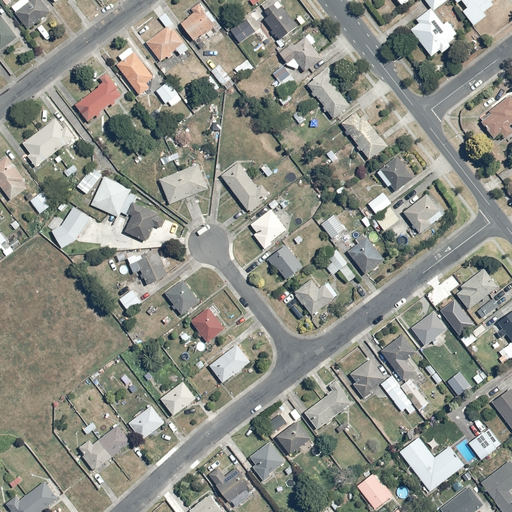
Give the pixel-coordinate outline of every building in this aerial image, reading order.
[(50,13),(40,0),(20,0),(10,7),(27,30),(50,13)] [(393,0),(406,16),(416,8),(409,0),(393,0)] [(447,44),(454,39),(452,37),(456,34),(448,23),(443,26),(432,12),(447,0),(424,0),(430,8),(416,18),(419,23),(410,29),(431,57),(439,50),(441,53),(450,47),(447,44)] [(454,0),(457,4),(461,1),(467,8),(462,12),(473,26),(486,17),(483,13),(496,3),(493,0),(454,0)] [(297,27),(277,1),(267,9),(287,35),(297,27)] [(180,23),(193,42),(200,51),(207,45),(204,41),(215,33),(222,28),(209,11),(204,14),(198,5),(192,8),(195,13),(180,23)] [(259,19),(253,10),(243,18),(249,27),(259,19)] [(188,50),(171,28),(175,25),(165,12),(159,17),(166,28),(146,43),(160,62),(167,57),(168,59),(174,55),(172,53),(176,50),(180,55),(188,50)] [(0,50),(17,38),(0,16),(0,50)] [(280,83),(293,72),(294,74),(299,69),(303,75),(322,60),(304,37),(293,46),(291,44),(278,54),(286,64),(273,74),(280,83)] [(268,43),(264,38),(253,47),(257,52),(268,43)] [(134,52),(133,53),(129,48),(118,56),(122,61),(116,66),(139,96),(149,88),(146,83),(154,77),(134,52)] [(231,79),(218,63),(210,70),(222,86),(231,79)] [(337,80),(327,68),(306,85),(334,119),(351,105),(333,83),(337,80)] [(124,114),(115,101),(122,96),(105,72),(93,81),(99,88),(75,105),(87,122),(104,109),(113,122),(124,114)] [(181,100),(169,82),(156,91),(165,104),(169,101),(172,106),(181,100)] [(278,101),(283,97),(278,90),(270,97),(274,104),(278,101)] [(293,99),(288,93),(283,97),(278,101),(283,107),(293,99)] [(511,93),(494,107),(492,104),(477,115),(495,140),(501,135),(505,140),(511,135),(511,130),(511,129),(511,128),(511,93)] [(163,118),(157,109),(148,115),(154,125),(163,118)] [(300,111),(293,115),(300,125),(306,121),(300,111)] [(368,124),(363,117),(361,119),(355,112),(341,124),(350,135),(348,137),(355,146),(356,145),(369,161),(387,146),(368,124)] [(63,129),(56,119),(23,144),(31,154),(28,156),(36,167),(74,138),(66,127),(63,129)] [(29,187),(7,157),(0,161),(0,186),(10,200),(29,187)] [(414,179),(396,157),(376,173),(395,195),(414,179)] [(258,189),(236,162),(220,176),(249,212),(269,195),(262,186),(258,189)] [(209,189),(199,164),(160,180),(170,205),(209,189)] [(273,172),(266,164),(260,169),(268,177),(273,172)] [(103,174),(93,166),(77,186),(86,194),(103,174)] [(157,213),(134,202),(138,193),(105,177),(91,205),(118,217),(121,212),(128,215),(131,217),(124,232),(145,242),(152,228),(159,232),(164,220),(156,216),(157,213)] [(349,193),(343,186),(335,192),(340,199),(349,193)] [(391,203),(383,191),(367,202),(375,215),(391,203)] [(52,205),(43,192),(30,201),(40,214),(52,205)] [(435,204),(427,195),(404,214),(420,234),(445,213),(437,202),(435,204)] [(289,204),(284,197),(278,203),(283,209),(289,204)] [(399,219),(390,207),(374,219),(384,231),(399,219)] [(63,248),(77,239),(90,219),(73,208),(63,224),(51,231),(63,248)] [(286,229),(269,210),(250,226),(257,233),(253,236),(264,248),(286,229)] [(344,229),(334,215),(321,225),(332,239),(344,229)] [(14,216),(8,222),(15,230),(21,224),(14,216)] [(0,253),(3,258),(21,244),(16,237),(8,243),(0,232),(0,253)] [(384,261),(366,237),(347,252),(365,276),(384,261)] [(303,266),(285,245),(268,260),(286,281),(303,266)] [(356,277),(346,264),(347,263),(337,250),(332,254),(335,258),(325,266),(332,275),(336,272),(346,285),(356,277)] [(152,252),(141,257),(142,259),(129,265),(133,274),(140,271),(147,286),(168,277),(157,253),(153,255),(152,252)] [(496,289),(481,270),(453,293),(468,311),(496,289)] [(320,288),(313,279),(295,293),(313,316),(337,297),(326,283),(320,288)] [(198,302),(182,281),(164,294),(181,316),(198,302)] [(141,303),(132,290),(119,300),(128,312),(141,303)] [(501,308),(493,298),(476,312),(485,322),(501,308)] [(212,304),(207,308),(190,322),(207,344),(224,330),(213,316),(218,312),(212,304)] [(446,330),(433,312),(411,329),(425,346),(446,330)] [(511,312),(498,323),(511,341),(498,352),(501,355),(498,358),(504,365),(507,363),(511,358),(511,312)] [(476,340),(467,330),(458,337),(467,347),(476,340)] [(381,352),(404,380),(419,368),(410,357),(416,352),(402,334),(381,352)] [(250,363),(237,346),(209,366),(222,384),(250,363)] [(363,402),(382,387),(401,411),(405,408),(410,414),(416,409),(399,387),(391,376),(385,381),(370,361),(351,376),(356,382),(351,386),(363,402)] [(431,365),(426,369),(438,384),(443,380),(431,365)] [(471,387),(460,373),(448,382),(458,396),(471,387)] [(400,386),(419,410),(430,402),(411,378),(400,386)] [(352,404),(336,381),(331,385),(334,390),(304,413),(317,430),(352,404)] [(196,399),(183,382),(160,400),(173,416),(196,399)] [(511,388),(495,402),(511,423),(511,388)] [(164,423),(151,406),(129,423),(141,440),(164,423)] [(273,434),(286,424),(277,413),(265,423),(273,434)] [(288,427),(275,437),(290,455),(311,438),(296,420),(288,427)] [(78,449),(94,471),(131,442),(118,426),(93,445),(89,440),(82,446),(78,449)] [(474,451),(477,455),(480,459),(501,444),(489,427),(468,443),(474,451)] [(434,458),(419,438),(400,453),(430,491),(464,465),(449,447),(434,458)] [(285,462),(270,442),(249,458),(255,465),(252,467),(263,481),(271,475),(270,474),(285,462)] [(511,485),(511,458),(511,457),(482,479),(507,511),(511,511),(511,488),(511,487),(511,485)] [(253,486),(239,469),(218,486),(237,508),(258,492),(253,486)] [(392,495),(373,472),(356,486),(375,509),(392,495)] [(41,511),(59,498),(46,481),(21,501),(17,496),(8,504),(12,510),(11,511),(41,511)] [(474,511),(483,505),(469,486),(441,508),(443,511),(474,511)] [(190,510),(190,511),(222,511),(211,495),(190,510)]
